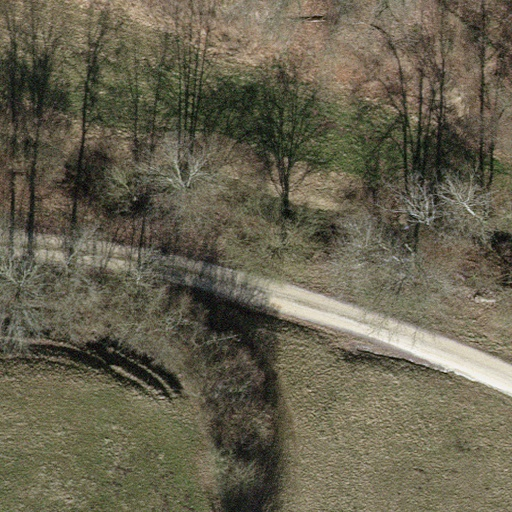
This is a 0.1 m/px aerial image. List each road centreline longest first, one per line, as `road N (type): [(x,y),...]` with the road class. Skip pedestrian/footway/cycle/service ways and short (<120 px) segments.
road 1 (track): [(0,257),(212,266),(511,390)]
road 2 (track): [(283,511),(276,296)]
